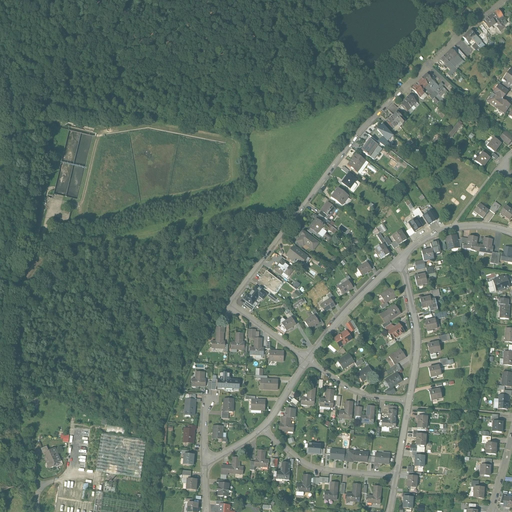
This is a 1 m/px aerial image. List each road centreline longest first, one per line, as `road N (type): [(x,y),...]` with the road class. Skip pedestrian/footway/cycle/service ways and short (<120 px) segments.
road 1 (residential): [(306,360),(228,304),(356,135),(500,0)]
road 2 (track): [(329,18),(274,68),(235,79),(126,64),(20,0)]
road 3 (unclassified): [(31,511),(8,363),(16,304),(36,253)]
road 4 (residential): [(395,476),(308,465),(260,428)]
road 5 (residential): [(408,402),(416,343),(400,257)]
road 6 (residential): [(400,257),(306,360)]
road 7 (residential): [(511,234),(449,229),(400,257)]
